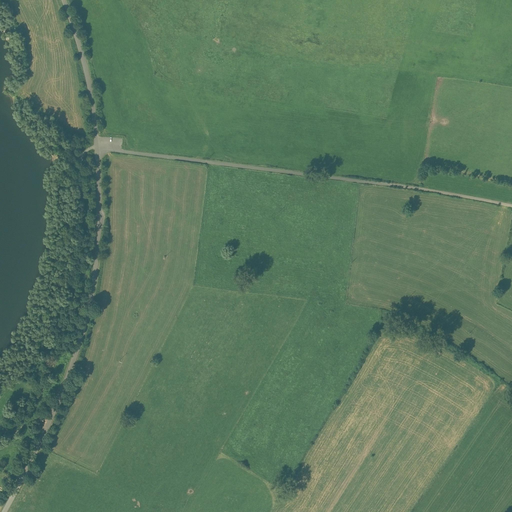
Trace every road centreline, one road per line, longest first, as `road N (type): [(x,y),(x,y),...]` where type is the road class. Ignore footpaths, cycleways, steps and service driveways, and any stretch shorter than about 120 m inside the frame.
road 1 (track): [(511,205),(91,147),(81,161),(72,312),(33,410),(0,443)]
road 2 (unclassified): [(6,511),(65,386),(98,251),(100,162),(87,74),(63,0)]
